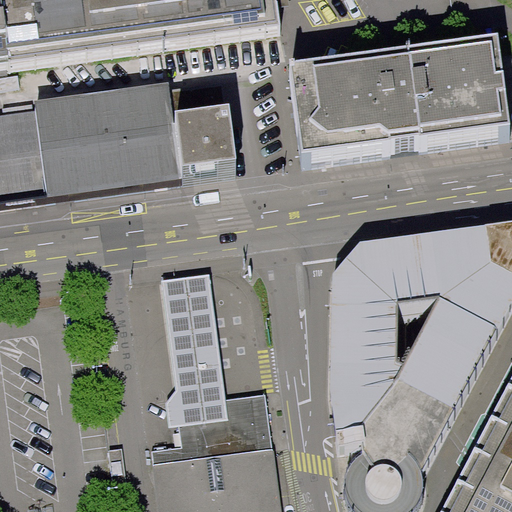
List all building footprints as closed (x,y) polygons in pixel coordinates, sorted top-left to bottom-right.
[(280,36),(275,0),(0,0),(0,7),(9,73),(280,36)] [(0,74),(9,73),(0,7),(0,74)] [(510,142),(498,53),(289,81),(302,171),(391,158),(390,157),(397,156),(419,153),(419,155),(464,149),(510,142)] [(171,113),(169,98),(35,116),(35,117),(0,122),(0,211),(69,202),(181,187),(181,181),(171,113)] [(228,104),(175,110),(182,164),(235,157),(228,104)] [(451,422),(450,420),(511,302),(511,222),(361,243),(333,275),(331,389),(338,446),(362,443),(363,449),(357,454),(350,461),(346,470),(344,483),(344,491),(347,500),(350,507),(355,511),(413,511),(414,511),(419,504),(423,494),(424,488),(423,473),(451,422)] [(208,275),(161,282),(174,394),(166,403),(166,428),(178,428),(178,425),(192,407),(226,403),(208,275)] [(511,511),(511,388),(491,428),(486,425),(470,456),(475,459),(446,511),(511,511)] [(273,454),(265,398),(241,401),(226,403),(192,407),(178,425),(178,428),(181,451),(151,454),(154,470),(273,454)] [(109,454),(114,492),(126,491),(121,452),(109,454)] [(273,454),(154,470),(159,511),(280,511),(278,492),(273,454)]
